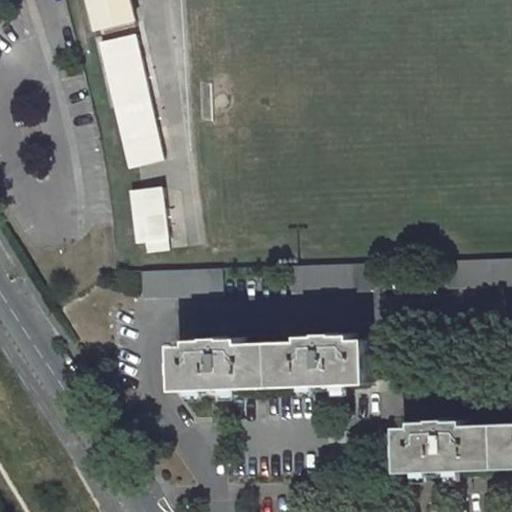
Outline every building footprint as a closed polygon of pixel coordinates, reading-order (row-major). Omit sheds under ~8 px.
[(92,0),(100,30),(106,29),(107,34),(139,26),(132,0),(92,0)] [(132,166),(167,158),(139,35),(107,42),(107,54),(132,166)] [(170,239),(172,238),(166,187),(135,191),(141,242),(149,241),(150,252),(171,249),(170,239)] [(511,259),(448,261),(449,288),(511,285),(511,259)] [(373,264),(292,267),(293,293),(373,291),(373,264)] [(144,272),(145,299),(225,296),(224,269),(144,272)] [(450,351),(449,324),(432,325),(433,352),(450,351)] [(433,352),(432,325),(402,326),(402,352),(433,352)] [(308,335),(308,340),(249,343),(248,337),(231,338),(231,337),(214,337),(214,338),(196,339),(197,344),(181,344),(182,389),(377,382),(376,337),(360,338),(360,333),(342,334),(342,333),(325,333),(325,334),(308,335)] [(511,422),(473,424),(473,418),(456,419),(456,418),(439,419),(439,420),(422,420),(422,425),(406,426),(407,471),(511,466),(511,422)]
